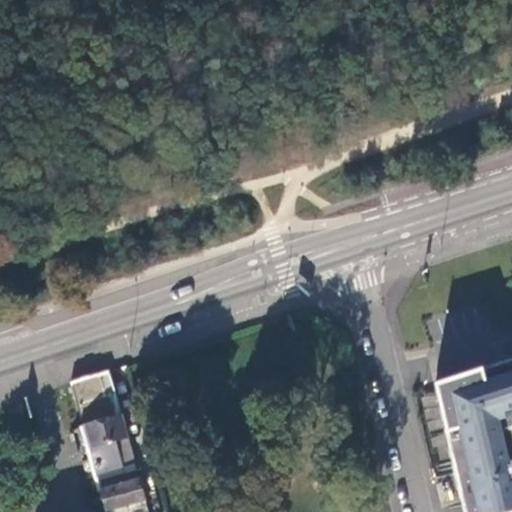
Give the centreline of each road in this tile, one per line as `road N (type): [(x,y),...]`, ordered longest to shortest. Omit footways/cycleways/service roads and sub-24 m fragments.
road 1 (primary): [(358,237),(0,362)]
road 2 (residential): [(358,237),(420,511)]
road 3 (primary): [(511,187),(358,237)]
